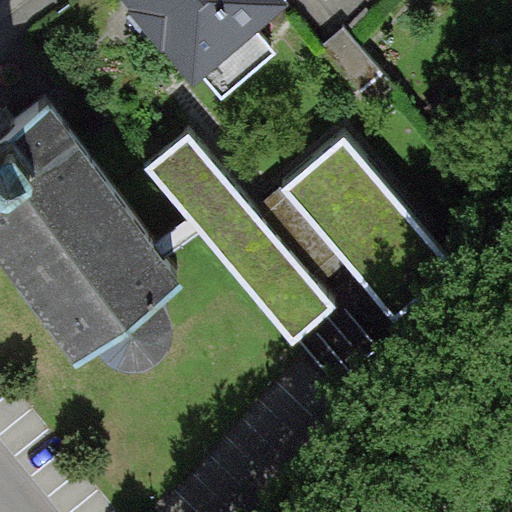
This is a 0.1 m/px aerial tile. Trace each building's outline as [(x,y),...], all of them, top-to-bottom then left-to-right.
[(269,0),(143,0),(197,62),(203,57),(227,84),(276,41),(253,14),(269,0)] [(346,21),(322,42),(375,103),(399,82),(356,34),(346,21)] [(46,92),(0,126),(0,237),(80,342),(100,327),(113,342),(132,348),(154,341),(167,328),(174,304),(161,288),(182,271),(167,252),(156,237),(46,92)] [(191,122),(147,158),(190,209),(202,224),(293,333),(337,297),(313,268),(266,212),(191,122)] [(345,124),(283,177),(293,189),(341,245),(396,309),(458,256),(345,124)] [(293,189),(266,212),(313,268),(341,245),(293,189)] [(202,224),(190,209),(156,237),(167,252),(202,224)]
